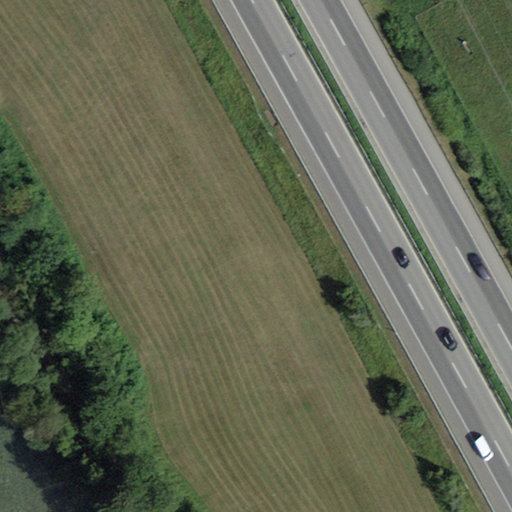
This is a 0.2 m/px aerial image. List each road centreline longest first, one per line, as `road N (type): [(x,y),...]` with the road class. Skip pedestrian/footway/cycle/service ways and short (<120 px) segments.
road 1 (motorway): [(241,0),(511,484)]
road 2 (motorway): [(511,356),(313,0)]
